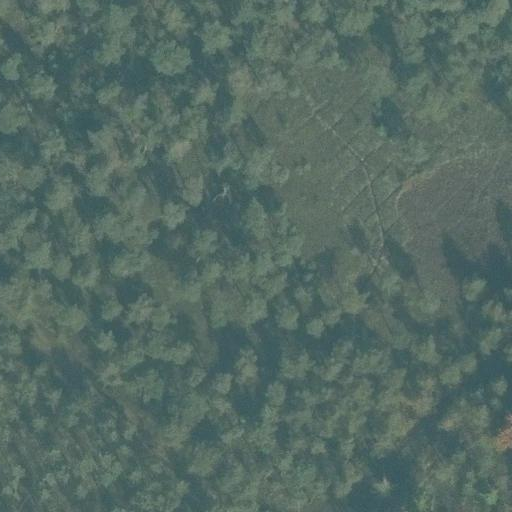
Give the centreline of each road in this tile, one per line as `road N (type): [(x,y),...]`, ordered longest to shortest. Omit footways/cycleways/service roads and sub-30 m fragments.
road 1 (track): [(220,511),(0,312)]
road 2 (track): [(511,345),(342,511)]
